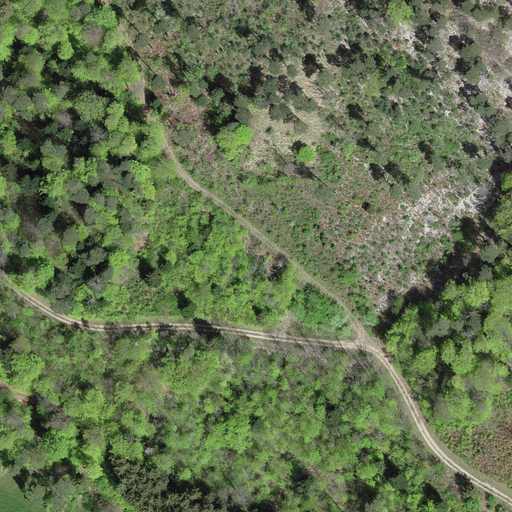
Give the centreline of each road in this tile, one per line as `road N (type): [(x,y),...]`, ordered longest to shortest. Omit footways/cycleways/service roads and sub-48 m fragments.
road 1 (track): [(0,273),(85,327),(223,328),(374,352),(435,453),(511,504)]
road 2 (track): [(374,352),(356,320),(180,168),(147,109),(136,54),(97,0)]
road 3 (track): [(0,315),(46,368),(212,444),(306,511)]
road 4 (track): [(0,386),(115,428),(151,418)]
